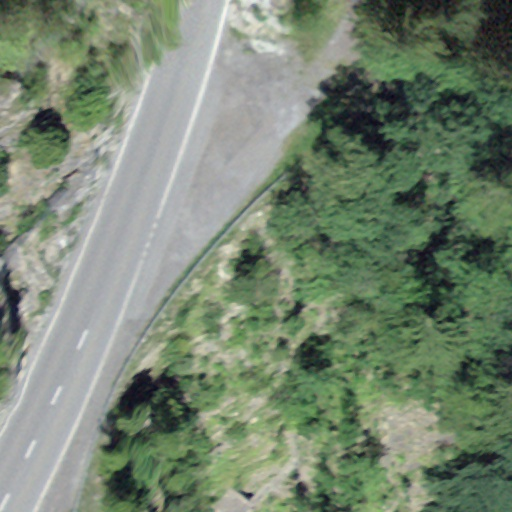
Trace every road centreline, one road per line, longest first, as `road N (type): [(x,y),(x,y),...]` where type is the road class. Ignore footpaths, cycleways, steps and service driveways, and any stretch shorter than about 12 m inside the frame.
road 1 (unclassified): [(476,0),(150,511)]
road 2 (secondary): [(197,0),(76,347),(0,506)]
